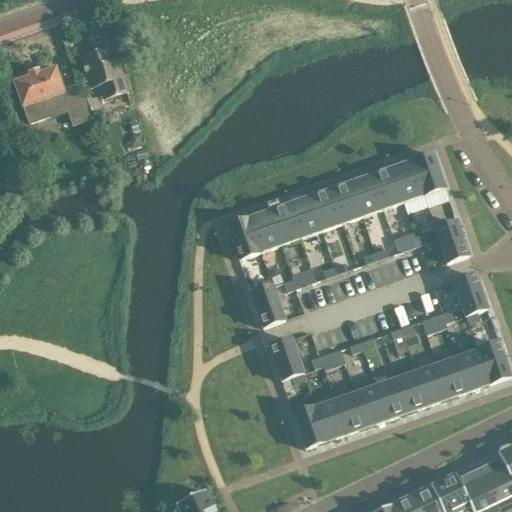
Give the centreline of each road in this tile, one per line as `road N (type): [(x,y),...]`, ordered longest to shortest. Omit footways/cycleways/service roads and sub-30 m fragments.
road 1 (residential): [(300,511),(511,412)]
road 2 (residential): [(511,207),(452,102),(411,0)]
